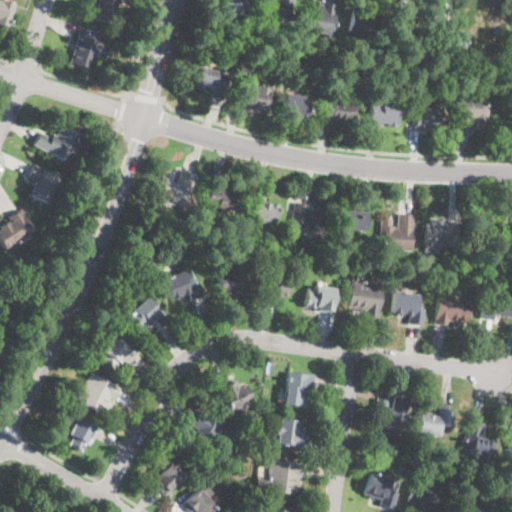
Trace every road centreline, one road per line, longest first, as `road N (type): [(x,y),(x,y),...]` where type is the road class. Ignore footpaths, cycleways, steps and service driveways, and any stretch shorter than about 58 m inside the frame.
road 1 (residential): [(0,70),(268,154),(357,168),(511,174)]
road 2 (residential): [(99,499),(174,366),(213,343),(259,339),(498,371)]
road 3 (residential): [(0,435),(83,276),(142,116),(170,0)]
road 4 (residential): [(352,354),(329,511)]
road 5 (residential): [(0,440),(121,511)]
road 6 (residential): [(44,0),(0,126)]
